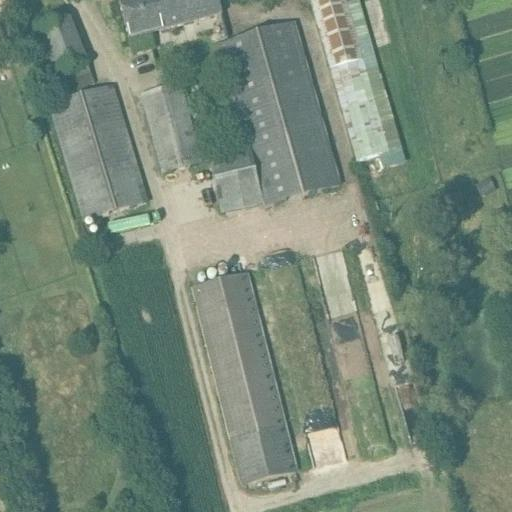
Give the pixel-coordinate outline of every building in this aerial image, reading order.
[(216,0),(134,0),(119,4),(128,41),(221,16),(216,0)] [(304,0),(305,2),(309,1),(356,164),(367,161),(370,171),(383,168),(384,172),(405,165),(358,1),(345,5),(343,0),(304,0)] [(63,6),(35,17),(65,99),(95,88),(63,6)] [(244,143),(206,153),(221,216),(263,206),(264,211),(341,189),(294,26),(218,47),(244,143)] [(181,86),(140,97),(162,177),(202,167),(181,86)] [(112,90),(50,109),(85,225),(147,205),(112,90)] [(364,168),(355,171),(363,199),(372,197),(364,168)] [(490,180),(475,187),(481,199),(495,192),(490,180)] [(226,281),(192,290),(242,488),(296,474),(246,276),(242,278),(239,266),(224,269),(226,281)] [(387,445),(376,426),(360,434),(370,454),(387,445)]
